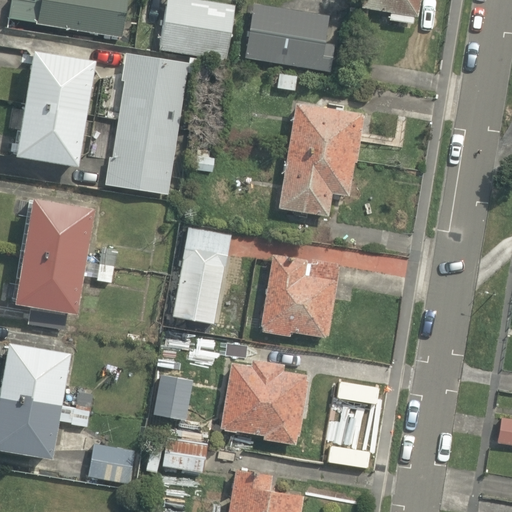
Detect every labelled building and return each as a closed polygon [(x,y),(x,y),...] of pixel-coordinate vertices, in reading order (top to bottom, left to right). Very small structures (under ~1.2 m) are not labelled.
[(124,0),(30,0),(30,1),(26,0),(9,0),(7,17),(33,22),(33,24),(119,37),(124,0)] [(232,4),(204,0),(164,0),(156,49),(223,60),(232,4)] [(382,23),(414,26),(416,0),(359,0),(359,8),(383,10),(382,23)] [(326,16),(252,2),(242,57),(327,72),(332,44),(322,43),(326,16)] [(72,166),(89,59),(28,49),(9,155),(72,166)] [(165,194),(185,62),(123,52),(119,80),(121,80),(110,156),(107,156),(103,184),(165,194)] [(207,60),(188,56),(185,72),(204,75),(207,60)] [(351,197),(360,114),(284,106),(272,213),(323,218),(325,194),(351,197)] [(71,313),(90,207),(26,196),(8,302),(29,305),(66,312),(71,313)] [(223,232),(180,225),(166,316),(209,323),(223,232)] [(116,249),(100,246),(95,280),(110,282),(116,249)] [(294,273),(296,258),(264,254),(255,331),(324,339),(331,278),(294,273)] [(63,330),(66,312),(29,305),(25,324),(63,330)] [(257,340),(227,336),(213,428),(254,434),(253,442),(293,448),(304,375),(277,371),(278,361),(254,358),(257,340)] [(65,351),(2,340),(0,351),(0,449),(47,457),(65,351)] [(73,407),(57,404),(54,419),(69,422),(69,424),(86,426),(91,394),(76,391),(73,407)] [(198,474),(202,440),(195,439),(197,417),(173,415),(170,437),(160,435),(156,470),(198,474)] [(511,420),(494,419),(491,444),(511,445),(511,420)] [(134,450),(91,442),(85,475),(128,483),(134,450)] [(295,511),(297,496),(268,493),(270,472),(224,467),(219,511),(295,511)]
